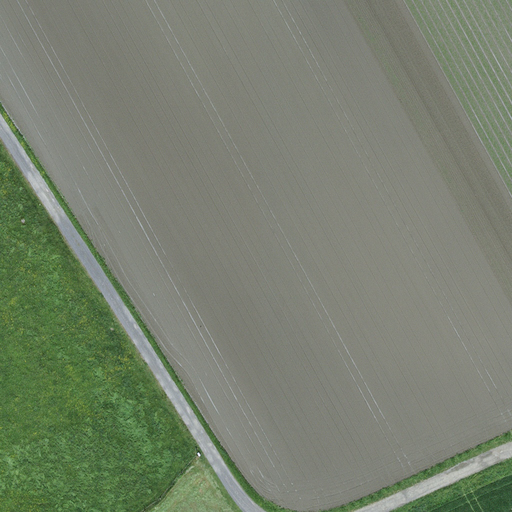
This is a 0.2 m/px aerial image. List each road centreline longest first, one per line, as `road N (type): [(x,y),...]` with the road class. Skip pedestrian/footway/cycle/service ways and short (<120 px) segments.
road 1 (track): [(0,126),(255,511)]
road 2 (track): [(369,511),(511,453)]
